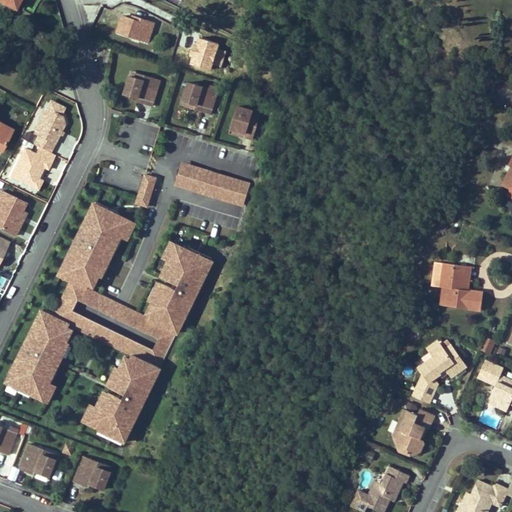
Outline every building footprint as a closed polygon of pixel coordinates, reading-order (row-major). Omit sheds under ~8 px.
[(19,0),(2,0),(2,2),(15,9),(19,0)] [(28,0),(25,10),(35,14),(39,0),(28,0)] [(118,32),(148,42),(154,23),(136,17),(136,20),(132,19),(123,16),(118,32)] [(496,23),(488,19),(483,29),(491,33),(496,23)] [(183,37),(172,34),(167,48),(178,52),(183,37)] [(158,43),(164,45),(167,39),(159,37),(158,43)] [(132,71),(130,75),(151,81),(152,77),(132,71)] [(151,81),(130,75),(125,93),(145,99),(144,103),(153,105),(161,80),(152,77),(151,81)] [(57,78),(53,87),(58,89),(61,81),(57,78)] [(210,88),(189,81),(183,99),(204,105),(203,109),(211,112),(219,86),(211,84),(210,88)] [(204,105),(183,99),(182,103),(203,109),(204,105)] [(252,110),(238,105),(231,127),(245,132),(244,135),(253,138),(257,125),(248,122),(252,110)] [(0,150),(1,151),(12,130),(0,123),(0,150)] [(230,131),(244,135),(245,132),(231,127),(230,131)] [(55,154),(40,146),(36,153),(24,148),(11,176),(31,185),(37,173),(40,174),(44,166),(48,169),(55,154)] [(181,162),(174,187),(243,208),(250,183),(181,162)] [(37,173),(31,185),(38,189),(43,180),(39,178),(40,174),(37,173)] [(155,207),(165,177),(154,174),(144,203),(155,207)] [(27,202),(1,190),(0,192),(0,227),(16,235),(23,219),(19,217),(23,210),(27,202)] [(129,242),(136,228),(121,221),(121,222),(94,210),(88,223),(86,223),(78,238),(84,241),(81,247),(76,244),(68,260),(69,261),(62,274),(74,280),(71,285),(75,287),(87,292),(95,276),(99,277),(107,260),(98,255),(101,249),(112,254),(120,238),(129,242)] [(182,248),(167,241),(160,255),(170,260),(162,276),(173,281),(170,287),(161,283),(152,301),(156,303),(148,320),(160,326),(163,327),(166,322),(178,327),(184,313),(185,314),(193,298),(187,295),(190,289),(196,292),(203,276),(202,275),(208,261),(181,249),(182,248)] [(484,292),(469,290),(465,289),(468,266),(444,263),(441,286),(443,286),(448,287),(446,305),(469,308),(481,310),(484,292)] [(75,316),(81,303),(75,287),(58,320),(71,325),(133,354),(145,359),(137,343),(75,316)] [(87,292),(75,287),(81,303),(143,330),(160,326),(148,320),(87,292)] [(34,397),(49,405),(56,391),(46,386),(55,369),(44,364),(47,358),(57,363),(65,345),(62,343),(71,325),(58,320),(55,318),(52,324),(40,318),(33,332),(32,332),(25,347),(30,350),(27,356),(22,353),(14,369),(15,369),(8,383),(35,396),(34,397)] [(143,330),(137,343),(145,359),(160,326),(143,330)] [(428,347),(430,351),(440,343),(438,339),(428,347)] [(495,342),(490,340),(487,347),(492,350),(495,342)] [(444,349),(440,343),(430,351),(431,352),(433,355),(425,361),(430,367),(423,372),(423,373),(415,391),(413,396),(429,403),(431,399),(436,388),(437,386),(437,384),(437,382),(436,380),(434,378),(441,373),(440,372),(444,369),(446,373),(448,371),(452,376),(464,367),(466,366),(450,344),(444,349)] [(145,359),(133,354),(125,371),(121,369),(113,387),(122,392),(119,398),(109,393),(101,410),(91,405),(85,420),(100,426),(100,425),(127,437),(133,423),(135,424),(142,408),(137,406),(139,400),(145,402),(152,386),(151,386),(157,372),(145,366),(148,361),(145,359)] [(497,386),(494,393),(492,392),(488,399),(500,404),(508,403),(509,403),(511,403),(511,380),(499,375),(503,368),(485,360),(477,376),(495,385),(497,386)] [(423,372),(430,367),(425,361),(418,366),(423,372)] [(488,399),(487,402),(505,410),(508,403),(500,404),(488,399)] [(399,419),(404,421),(397,435),(405,453),(409,455),(420,451),(424,444),(422,440),(420,438),(425,427),(415,422),(418,415),(403,409),(399,419)] [(11,429),(0,425),(0,445),(4,446),(2,450),(10,453),(20,428),(12,425),(11,429)] [(39,447),(31,444),(21,469),(29,472),(31,468),(51,476),(58,458),(37,451),(39,447)] [(59,454),(39,447),(37,451),(58,458),(59,454)] [(363,449),(360,456),(371,461),(374,454),(363,449)] [(94,459),(86,456),(76,481),(85,484),(86,480),(93,483),(106,488),(113,471),(92,463),(94,459)] [(94,459),(92,463),(113,471),(114,466),(94,459)] [(391,498),(392,495),(396,496),(403,481),(406,482),(409,474),(390,466),(381,484),(378,491),(391,498)] [(487,511),(493,501),(501,505),(509,490),(495,483),(493,487),(478,480),(472,495),(470,494),(465,505),(462,504),(458,511),(487,511)] [(372,488),(378,491),(381,484),(375,481),(372,488)] [(377,492),(371,488),(369,494),(356,488),(348,504),(364,511),(367,505),(381,511),(382,511),(390,498),(394,500),(394,499),(391,498),(378,491),(377,492)]
